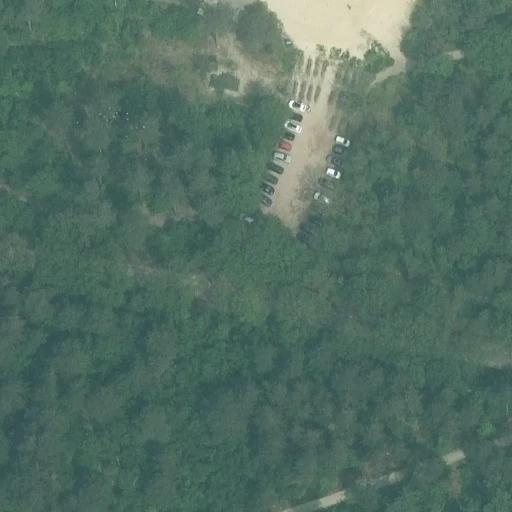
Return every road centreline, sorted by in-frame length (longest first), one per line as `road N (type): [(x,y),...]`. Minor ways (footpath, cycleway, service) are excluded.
road 1 (unknown): [(0,201),(226,223),(280,254),(511,309)]
road 2 (tertiary): [(511,355),(316,309),(0,260)]
